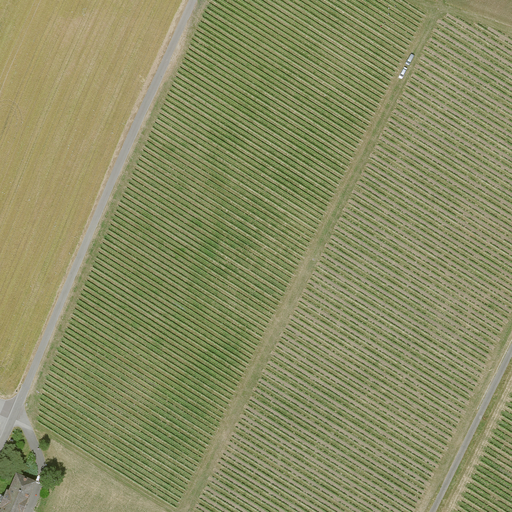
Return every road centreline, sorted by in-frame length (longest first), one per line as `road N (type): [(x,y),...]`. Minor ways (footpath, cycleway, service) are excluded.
road 1 (residential): [(193,0),(0,450)]
road 2 (unclassified): [(432,511),(511,351)]
